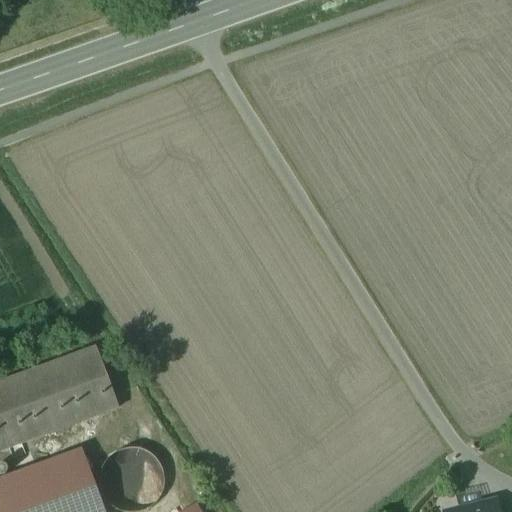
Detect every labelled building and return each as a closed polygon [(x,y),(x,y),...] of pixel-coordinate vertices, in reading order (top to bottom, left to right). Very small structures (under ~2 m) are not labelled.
[(95,348),(0,383),(0,450),(117,408),(95,348)] [(124,449),(118,451),(113,454),(109,457),(105,460),(102,465),(101,468),(99,471),(99,474),(98,478),(98,482),(98,487),(99,490),(101,494),(103,499),(107,503),(109,506),(112,508),(116,510),(119,511),(120,511),(140,511),(142,511),(146,510),(150,507),(153,504),(156,501),(158,498),(160,496),(161,492),(162,488),(163,485),(163,480),(163,477),(162,475),(162,472),(161,470),(160,467),(158,463),(155,460),(153,458),(150,455),(146,453),(143,451),(140,450),(135,449),(129,449),(124,449)] [(103,511),(81,451),(0,480),(0,483),(10,511),(103,511)] [(10,511),(0,483),(0,511),(10,511)] [(500,511),(498,502),(450,511),(500,511)]
